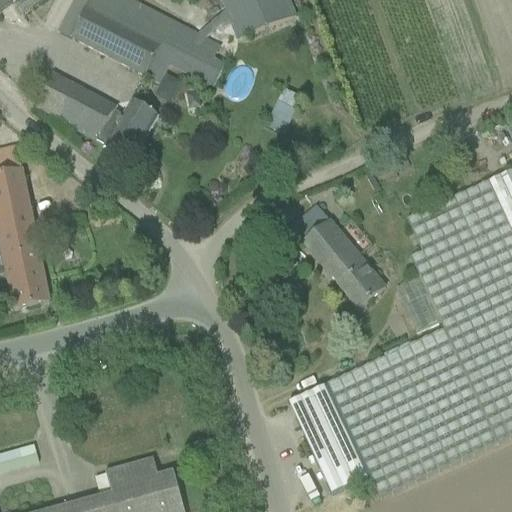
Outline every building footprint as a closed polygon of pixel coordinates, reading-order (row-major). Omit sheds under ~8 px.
[(0,0),(0,16),(22,0),(0,0)] [(219,0),(225,15),(199,38),(134,4),(125,0),(73,0),(56,35),(72,43),(160,88),(168,71),(211,91),(223,68),(214,63),(216,59),(222,49),(206,41),(221,29),(224,32),(230,28),(237,44),(296,20),(287,0),(219,0)] [(131,167),(158,120),(130,104),(122,118),(106,109),(107,106),(54,78),(37,111),(64,127),(65,125),(105,148),(103,152),(131,167)] [(286,137),(303,99),(286,92),(269,129),(286,137)] [(185,97),(189,113),(201,110),(198,95),(185,97)] [(50,306),(17,151),(0,154),(0,273),(7,273),(14,313),(50,306)] [(405,161),(389,168),(393,178),(410,170),(405,161)] [(511,441),(511,173),(405,224),(420,256),(409,262),(418,282),(395,293),(415,336),(438,325),(443,334),(327,389),(370,480),(381,503),(511,441)] [(291,232),(358,313),(385,291),(317,211),(291,232)] [(370,480),(327,389),(288,407),(331,499),(370,480)] [(183,511),(176,483),(160,487),(153,461),(106,474),(112,496),(54,511),(183,511)]
